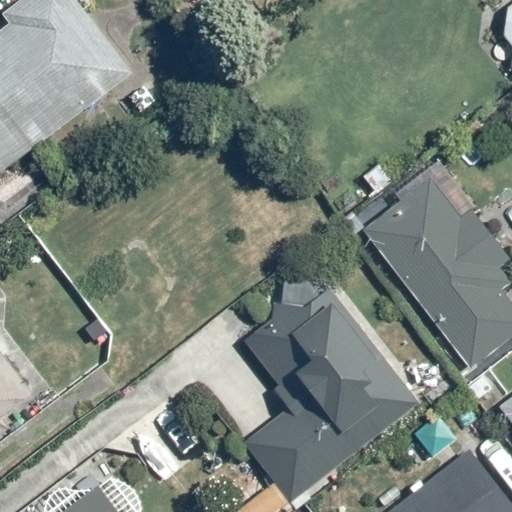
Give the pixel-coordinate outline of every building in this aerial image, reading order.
[(33,0),(23,8),(0,25),(0,171),(129,72),(73,0),(33,0)] [(511,0),(510,0),(473,30),(511,77),(511,0)] [(511,268),(511,257),(504,247),(440,167),(360,230),(470,368),(491,351),(511,334),(511,305),(503,294),(508,289),(500,278),(511,268)] [(298,293),(242,340),(278,382),(268,390),(284,410),(241,446),(290,505),(418,399),(330,294),(327,290),(309,306),(298,293)] [(30,396),(0,360),(0,438),(11,429),(3,419),(30,396)] [(209,447),(167,395),(102,448),(144,500),(209,447)] [(511,396),(497,408),(511,427),(511,396)] [(384,511),(511,511),(511,507),(468,449),(384,511)] [(113,511),(92,486),(60,511),(113,511)]
